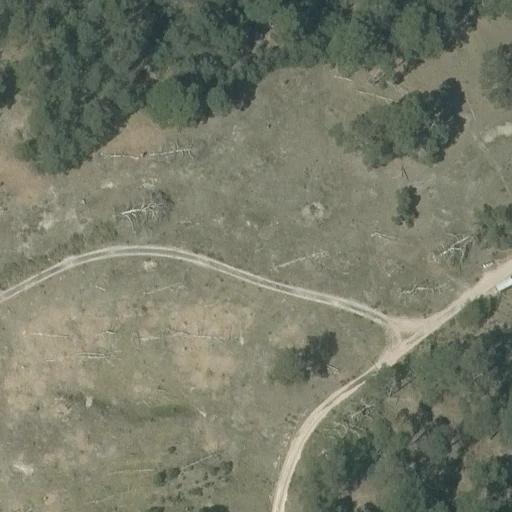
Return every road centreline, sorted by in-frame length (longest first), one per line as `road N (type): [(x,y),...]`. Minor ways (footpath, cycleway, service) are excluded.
road 1 (track): [(430,329),(154,256),(109,254),(72,264),(0,298)]
road 2 (track): [(511,266),(305,427),(276,511)]
